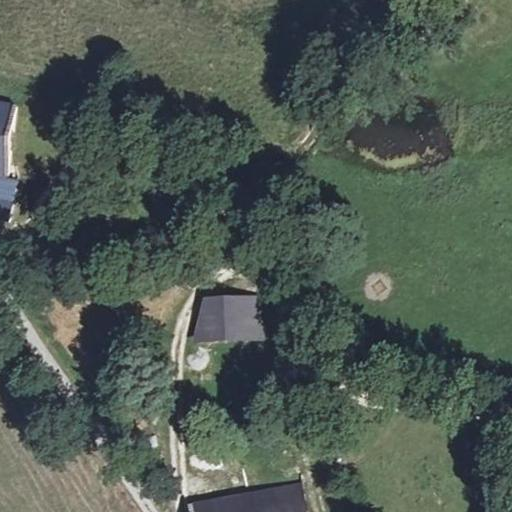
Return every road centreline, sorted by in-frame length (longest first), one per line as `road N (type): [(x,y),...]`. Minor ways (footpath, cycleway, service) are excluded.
road 1 (track): [(182,511),(172,381),(177,328),(195,290),(234,259),(310,311),(354,386),(372,401),(511,418)]
road 2 (track): [(0,246),(26,235),(62,184),(102,160),(226,188),(273,178),(390,54),(457,17),(471,0)]
road 3 (residential): [(0,287),(147,511)]
